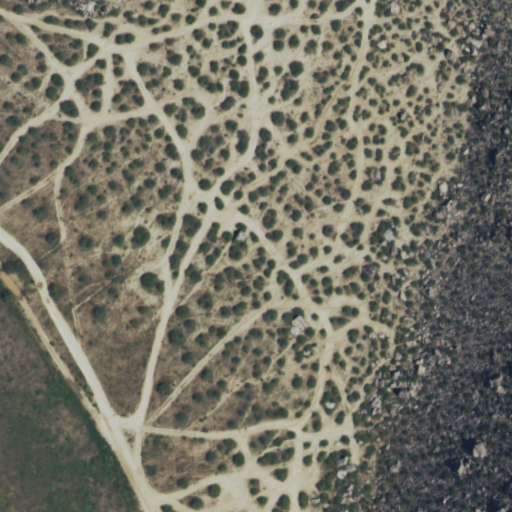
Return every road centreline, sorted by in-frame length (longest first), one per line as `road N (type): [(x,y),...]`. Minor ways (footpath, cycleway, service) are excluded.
road 1 (track): [(0,148),(110,47),(235,18),(247,52),(255,139),(216,183),(161,316)]
road 2 (track): [(0,7),(110,47),(182,157),(190,186),(165,260),(135,484)]
road 3 (track): [(0,269),(150,511)]
road 4 (track): [(98,423),(204,434),(287,423),(297,433),(297,511)]
